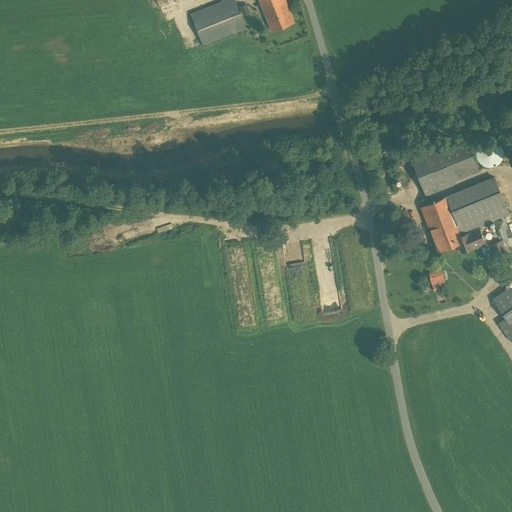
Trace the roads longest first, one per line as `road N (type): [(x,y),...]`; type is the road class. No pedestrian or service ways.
road 1 (unclassified): [(437,511),(407,434),(368,214),(307,0)]
road 2 (track): [(472,95),(336,100)]
road 3 (unknown): [(387,322),(482,293),(502,272)]
